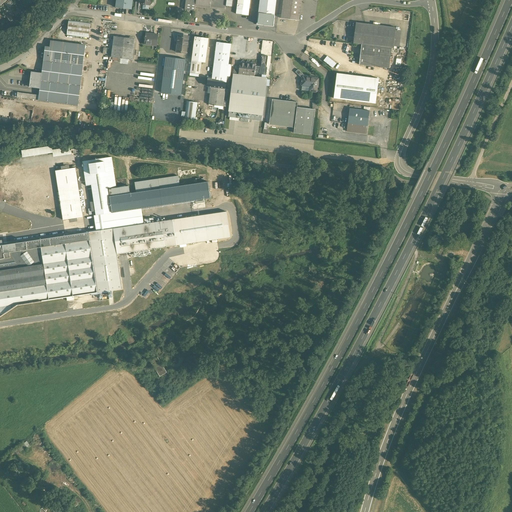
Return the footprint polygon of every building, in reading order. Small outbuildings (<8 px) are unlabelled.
[(132,0),(116,0),(116,8),(131,10),(132,0)] [(211,0),(196,0),(195,4),(195,7),(210,9),(211,0)] [(237,0),(236,14),(248,15),(250,0),(237,0)] [(276,0),(259,0),(258,13),(274,15),(276,0)] [(301,0),(283,0),(281,18),(299,21),(301,0)] [(258,13),(257,25),(273,27),(275,15),(258,13)] [(91,23),(69,21),(67,36),(89,38),(91,23)] [(366,24),(356,23),(353,44),(391,49),(393,49),(396,28),(366,24)] [(158,35),(145,33),(144,45),(153,46),(153,44),(157,44),(158,35)] [(135,39),(114,36),(111,58),(132,60),(135,39)] [(208,39),(195,37),(191,61),(201,62),(205,63),(208,39)] [(50,48),(45,48),(42,74),(40,89),(39,95),(38,100),(78,106),(86,46),(51,41),(50,48)] [(231,44),(220,43),(220,42),(218,41),(217,42),(216,42),(216,50),(230,52),(231,44)] [(188,44),(178,42),(176,52),(186,54),(188,44)] [(391,49),(361,45),(359,65),(389,68),(391,49)] [(230,52),(216,50),(212,79),(212,81),(226,83),(226,82),(229,83),(230,77),(231,65),(228,65),(230,52)] [(267,56),(262,56),(261,61),(261,67),(255,66),(255,71),(255,72),(255,73),(254,73),(254,74),(258,74),(266,75),(267,67),(266,67),(267,56)] [(185,60),(166,57),(161,93),(181,96),(185,60)] [(201,62),(191,61),(190,73),(200,74),(201,62)] [(250,64),(249,62),(247,62),(245,63),(244,61),(242,61),(240,62),(238,75),(254,77),(254,74),(254,73),(255,73),(255,72),(255,71),(255,66),(256,65),(255,65),(254,63),(251,62),(250,64)] [(42,74),(31,72),(29,87),(40,89),(42,74)] [(238,75),(233,74),(228,111),(245,114),(262,116),(267,78),(254,77),(238,75)] [(379,79),(337,74),(334,98),(375,104),(379,79)] [(318,77),(303,75),(301,77),(301,80),(301,81),(301,82),(301,83),(301,85),(301,86),(309,88),(309,89),(308,92),(311,92),(316,93),(318,91),(320,79),(318,77)] [(212,81),(210,81),(209,87),(211,87),(225,89),(226,83),(212,81)] [(225,89),(211,87),(211,88),(209,105),(223,107),(225,89)] [(127,111),(128,97),(120,96),(118,110),(127,111)] [(298,102),(272,99),(269,125),(294,128),(297,107),(298,102)] [(197,103),(186,101),(184,121),(195,122),(197,103)] [(315,110),(297,107),(294,128),(294,133),(297,134),(312,136),(315,110)] [(349,109),(348,124),(368,126),(369,111),(349,109)] [(368,126),(348,124),(347,132),(367,134),(368,126)] [(21,151),(22,158),(53,153),(52,150),(52,146),(21,151)] [(71,147),(52,150),(53,153),(53,157),(72,154),(71,147)] [(96,215),(113,213),(109,189),(116,188),(112,157),(85,161),(89,186),(90,185),(95,215),(96,215)] [(2,165),(3,172),(21,168),(20,162),(2,165)] [(41,179),(51,178),(49,164),(39,166),(41,179)] [(25,189),(42,186),(41,179),(39,166),(21,168),(23,181),(25,189)] [(5,184),(23,181),(21,168),(3,172),(5,184)] [(56,172),(63,210),(78,208),(78,212),(63,214),(64,220),(85,217),(77,168),(56,172)] [(126,186),(129,210),(144,208),(212,198),(210,182),(182,187),(180,176),(135,183),(137,192),(131,193),(130,186),(126,186)] [(41,179),(42,186),(44,194),(45,201),(54,200),(51,178),(41,179)] [(26,197),(44,194),(42,186),(25,189),(26,197)] [(109,189),(113,213),(129,210),(126,186),(116,188),(109,189)] [(27,204),(45,201),(44,194),(26,197),(27,204)] [(45,201),(46,209),(56,208),(54,200),(45,201)] [(46,209),(45,201),(27,204),(28,212),(46,209)] [(144,208),(129,210),(113,213),(96,215),(99,231),(146,223),(144,208)] [(226,212),(161,222),(165,247),(230,237),(226,212)] [(161,222),(0,245),(0,316),(18,305),(19,305),(32,303),(67,298),(67,301),(74,300),(74,297),(122,289),(117,254),(165,247),(161,222)] [(160,357),(164,354),(160,348),(148,356),(161,376),(162,377),(164,376),(167,380),(172,377),(160,357)] [(168,365),(169,367),(170,368),(171,369),(172,369),(174,370),(175,371),(176,371),(178,371),(179,371),(180,370),(182,370),(183,369),(184,368),(185,367),(186,366),(186,365),(187,363),(187,362),(187,360),(187,359),(187,358),(186,356),(185,355),(184,354),(183,353),(182,352),(181,352),(179,351),(178,351),(177,351),(175,351),(174,352),(173,352),(171,353),(170,354),(169,355),(169,356),(168,357),(168,359),(167,360),(167,361),(167,363),(168,364),(168,365)] [(25,442),(14,450),(19,457),(30,449),(25,442)]
